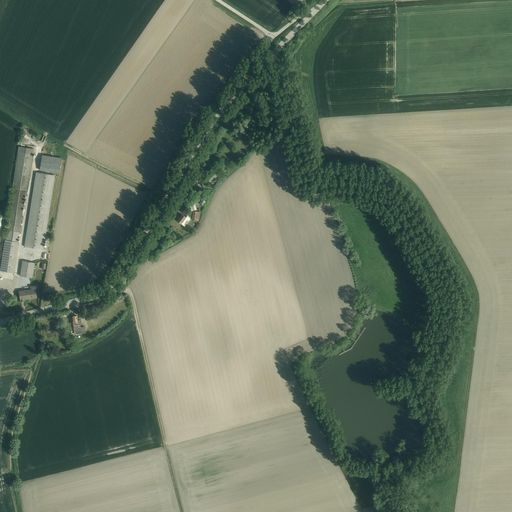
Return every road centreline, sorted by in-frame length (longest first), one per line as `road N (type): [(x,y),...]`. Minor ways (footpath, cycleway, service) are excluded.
road 1 (track): [(402,511),(393,471),(428,457),(439,443),(426,395),(408,388),(437,314),(436,294),(385,206),(352,191),(304,191),(271,56)]
road 2 (tertiary): [(0,322),(108,287),(240,89)]
road 3 (track): [(64,304),(131,295),(182,511)]
